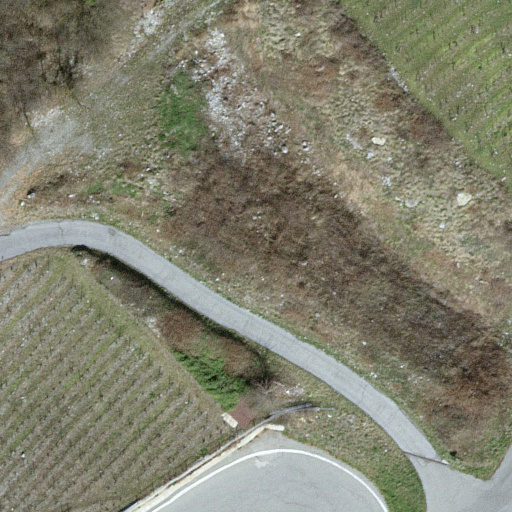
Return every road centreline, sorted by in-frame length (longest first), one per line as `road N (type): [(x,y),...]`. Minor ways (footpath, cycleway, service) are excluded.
road 1 (unclassified): [(0,250),(56,233),(112,238),(357,389),(424,454),(447,511)]
road 2 (unclassified): [(347,511),(281,493),(214,511)]
